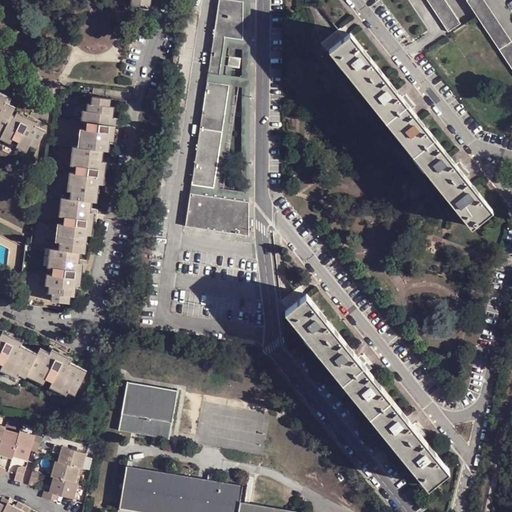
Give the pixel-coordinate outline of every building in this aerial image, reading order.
[(131,1),(131,8),(150,10),(151,0),(126,0),(131,1)] [(243,1),(237,0),(218,0),(208,72),(218,74),(224,36),(242,39),(243,1)] [(426,0),(447,30),(459,21),(444,0),(426,0)] [(511,66),(511,40),(484,0),(466,0),(476,13),(511,66)] [(242,39),(241,48),(241,76),(240,86),(240,190),(239,192),(248,202),(248,200),(249,2),(243,1),(242,39)] [(338,42),(350,32),(343,24),(331,33),(338,42)] [(329,49),(414,154),(434,136),(412,108),(402,96),(350,32),(338,42),(329,49)] [(322,41),(329,49),(338,42),(331,33),(322,41)] [(218,74),(227,74),(228,66),(230,56),(231,47),(224,36),(218,74)] [(242,39),(224,36),(231,47),(241,48),(242,39)] [(238,57),(230,56),(228,66),(236,68),(238,57)] [(228,84),(234,85),(240,86),(241,76),(227,74),(218,74),(208,72),(207,81),(228,84)] [(228,84),(207,81),(191,184),(213,188),(228,84)] [(218,189),(234,85),(228,84),(213,188),(218,189)] [(149,87),(146,96),(155,100),(158,91),(149,87)] [(82,143),(104,146),(110,147),(113,129),(117,130),(118,123),(114,122),(115,103),(112,102),(112,95),(92,92),(89,107),(87,107),(86,117),(90,118),(89,125),(85,124),(82,143)] [(0,130),(5,133),(15,115),(18,107),(2,99),(4,95),(0,93),(0,130)] [(412,108),(415,106),(405,93),(402,96),(412,108)] [(15,115),(5,133),(5,135),(14,140),(16,138),(22,141),(20,144),(30,147),(32,145),(40,148),(48,132),(31,122),(33,119),(27,116),(25,119),(15,115)] [(434,136),(414,154),(472,226),(493,209),(467,176),(457,164),(434,136)] [(70,192),(94,196),(98,196),(102,171),(104,171),(106,163),(103,163),(104,146),(82,143),(77,142),(75,159),(79,160),(78,167),(74,167),(70,192)] [(460,161),(457,164),(467,176),(470,173),(460,161)] [(218,189),(213,188),(191,184),(189,193),(248,202),(239,192),(218,189)] [(59,244),(83,247),(86,248),(90,221),(94,221),(95,213),(92,212),(94,196),(70,192),(66,191),(64,209),(67,210),(66,218),(63,218),(59,244)] [(185,225),(247,235),(248,202),(189,193),(185,225)] [(53,282),(52,296),(62,297),(72,298),(74,291),(77,291),(80,272),(83,272),(84,266),(80,265),(83,247),(59,244),(54,244),(52,261),(57,262),(55,270),(51,269),(49,281),(53,282)] [(343,381),(365,364),(307,293),(300,299),(286,310),(343,381)] [(0,331),(0,355),(5,358),(4,363),(27,374),(30,368),(39,349),(16,338),(16,334),(10,331),(8,334),(0,331)] [(39,349),(30,368),(45,376),(48,372),(54,375),(53,379),(77,390),(89,366),(65,354),(66,351),(59,348),(57,350),(42,344),(39,349)] [(365,364),(343,381),(371,414),(392,397),(365,364)] [(180,388),(128,379),(119,427),(119,428),(170,437),(179,390),(180,388)] [(392,397),(371,414),(398,448),(419,430),(392,397)] [(0,451),(12,455),(13,453),(28,457),(31,447),(38,449),(42,435),(19,429),(19,431),(4,427),(4,425),(0,424),(0,451)] [(419,430),(398,448),(429,486),(450,469),(419,430)] [(86,451),(54,443),(52,450),(60,452),(57,459),(56,459),(52,474),(54,474),(50,488),(45,487),(43,496),(56,500),(59,491),(74,496),(78,481),(75,480),(79,465),(82,467),(86,451)] [(17,465),(15,477),(22,479),(26,465),(21,464),(17,465)] [(120,505),(156,511),(299,511),(300,510),(241,499),(244,484),(127,464),(120,505)] [(31,468),(28,481),(36,483),(39,470),(31,468)] [(0,511),(34,511),(32,511),(35,506),(22,498),(19,504),(12,500),(13,499),(5,495),(1,500),(0,499),(0,511)]
